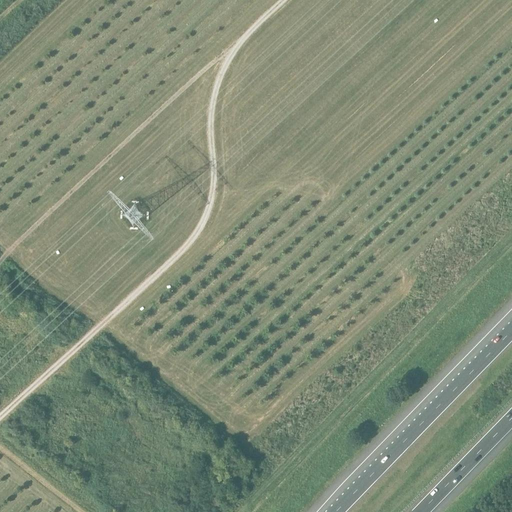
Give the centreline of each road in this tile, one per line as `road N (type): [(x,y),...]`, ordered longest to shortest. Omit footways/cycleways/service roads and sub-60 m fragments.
road 1 (track): [(283,0),(221,72),(210,114),(211,197),(189,244),(0,417)]
road 2 (track): [(233,51),(0,263)]
road 3 (motorway): [(511,331),(336,511)]
road 4 (motorway): [(423,511),(511,420)]
